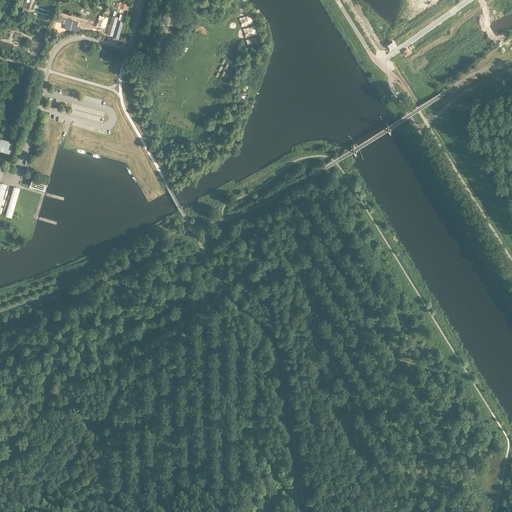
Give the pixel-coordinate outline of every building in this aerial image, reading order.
[(130,4),(120,1),(118,7),(128,10),(130,4)] [(411,2),(409,8),(421,11),(422,5),(411,2)] [(78,22),(63,18),(61,23),(65,24),(64,28),(79,33),(81,28),(77,27),(78,22)] [(121,28),(123,21),(118,19),(116,27),(116,30),(115,30),(113,37),(118,38),(120,31),(121,28)] [(0,150),(9,153),(13,142),(0,138),(0,150)] [(32,180),(30,187),(42,190),(44,184),(32,180)] [(13,189),(5,215),(11,217),(19,191),(13,189)]
